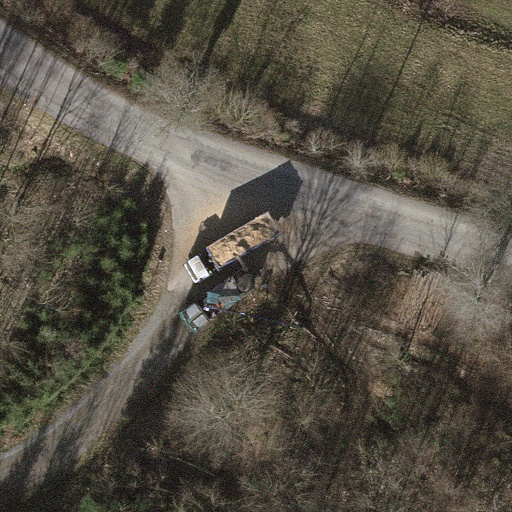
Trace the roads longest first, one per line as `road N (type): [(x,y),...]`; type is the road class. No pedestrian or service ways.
road 1 (tertiary): [(0,46),(77,102),(148,136),(511,254)]
road 2 (track): [(254,176),(193,296),(149,356),(61,436),(0,468)]
